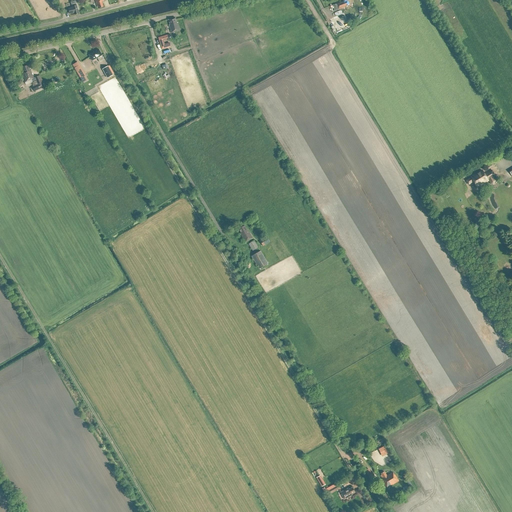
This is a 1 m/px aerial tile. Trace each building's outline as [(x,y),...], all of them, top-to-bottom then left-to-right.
[(79,14),(77,6),(76,3),(77,3),(76,0),(71,2),(72,7),(72,8),(68,9),(70,14),(74,13),(75,15),(79,14)] [(105,1),(104,0),(94,0),(98,9),(103,7),(102,2),(105,1)] [(343,0),(344,1),(336,4),(335,2),(332,3),(334,11),(338,10),(337,8),(349,4),(347,0),(343,0)] [(177,23),(175,18),(168,20),(170,25),(169,25),(171,33),(180,31),(178,23),(177,23)] [(167,35),(158,38),(162,50),(171,47),(170,42),(165,44),(164,41),(168,39),(171,38),(170,34),(167,35)] [(104,60),(102,55),(99,49),(89,55),(92,61),(97,58),(100,62),(104,60)] [(24,73),(22,74),(26,82),(32,80),(32,81),(36,80),(38,85),(33,87),(34,92),(44,87),(39,76),(35,78),(34,79),(28,65),(22,68),(24,73)] [(113,75),(108,66),(102,69),(107,78),(113,75)] [(484,175),(482,171),(471,177),(471,178),(466,181),(467,182),(468,181),(470,184),(473,181),(477,187),(486,181),(488,180),(491,184),(493,185),(495,183),(495,181),(493,177),(495,176),(492,170),(484,175)] [(247,230),(244,226),(239,229),(242,233),(241,234),(246,242),(253,238),(248,230),(247,230)] [(478,238),(481,234),(472,229),(470,232),(477,236),(476,237),(478,238)] [(263,246),(270,242),(266,237),(259,241),(263,246)] [(253,251),(258,247),(254,240),(248,244),(253,251)] [(259,269),(268,264),(260,251),(251,256),(259,269)] [(393,472),(387,476),(384,471),(381,474),(381,475),(380,476),(382,478),(381,478),(387,488),(398,481),(395,475),(394,475),(393,472)] [(375,479),(372,473),(368,476),(371,481),(372,481),(375,484),(376,483),(375,482),(378,480),(377,478),(375,479)] [(321,487),(326,484),(320,475),(316,477),(321,487)] [(328,495),(339,489),(337,485),(326,491),(328,495)] [(355,492),(352,487),(349,489),(348,488),(340,492),(344,499),(352,495),(351,494),(355,492)]
